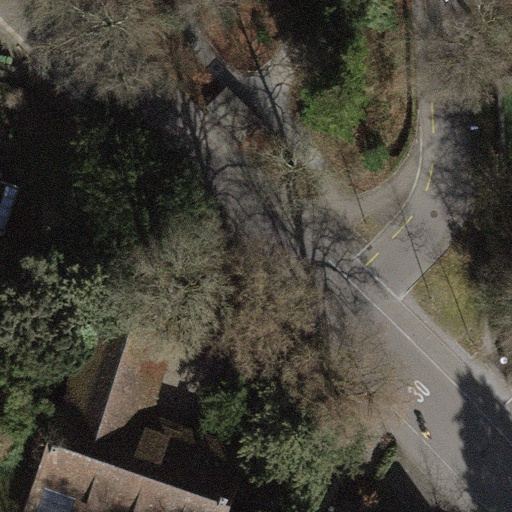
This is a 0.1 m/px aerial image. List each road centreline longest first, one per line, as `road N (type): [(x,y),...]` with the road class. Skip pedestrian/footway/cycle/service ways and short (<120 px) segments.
road 1 (residential): [(17,0),(348,319)]
road 2 (residential): [(348,319),(429,227),(457,177),(466,124),(454,0)]
road 3 (residential): [(348,319),(475,449)]
